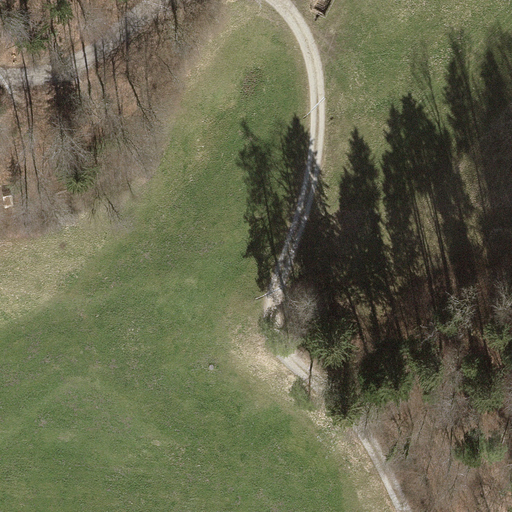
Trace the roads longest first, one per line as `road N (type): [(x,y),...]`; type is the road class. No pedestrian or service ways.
road 1 (track): [(276,0),(308,44),(318,121),(305,203),(272,300),(273,333),(359,424),(407,511)]
road 2 (track): [(0,76),(79,58),(156,0)]
